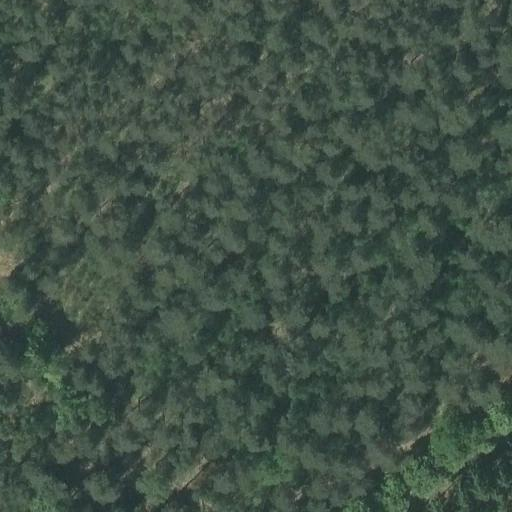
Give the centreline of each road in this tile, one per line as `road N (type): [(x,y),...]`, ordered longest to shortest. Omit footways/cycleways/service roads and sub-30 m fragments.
road 1 (track): [(0,321),(21,379),(94,511)]
road 2 (track): [(378,511),(511,422)]
